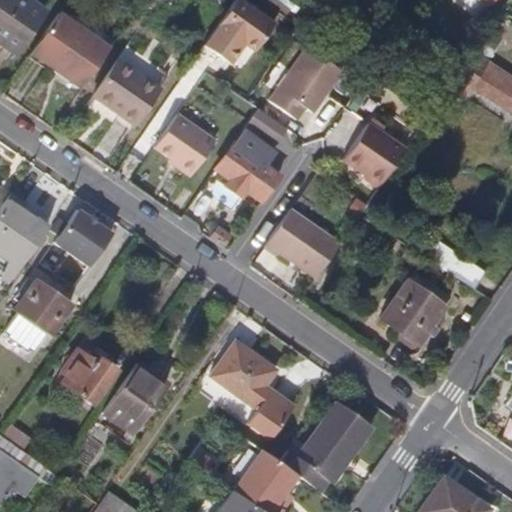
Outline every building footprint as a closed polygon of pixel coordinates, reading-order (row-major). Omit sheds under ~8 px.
[(41,12),(23,0),(0,0),(0,41),(14,51),(41,12)] [(244,0),(230,0),(202,41),(229,60),(242,41),(252,48),(272,19),(244,0)] [(53,64),(81,84),(106,48),(54,13),(27,52),(50,68),(53,64)] [(499,32),(485,22),(471,44),(484,53),(499,32)] [(242,41),(229,60),(239,67),(252,48),(242,41)] [(310,106),(339,65),(309,44),(272,96),(295,113),(303,101),(310,106)] [(511,105),(511,71),(484,53),(471,44),(446,79),(458,87),(467,76),(480,85),(503,99),(511,105)] [(89,96),(130,124),(153,90),(112,61),(89,96)] [(503,99),(480,85),(475,93),(497,108),(503,99)] [(214,139),(175,112),(152,144),(177,162),(175,164),(189,174),(214,139)] [(402,143),(365,117),(339,154),(362,169),(360,172),(375,182),(402,143)] [(276,168),(259,157),(268,144),(242,126),(232,139),(216,163),(259,191),(276,168)] [(0,200),(0,258),(16,269),(35,240),(29,237),(24,233),(21,232),(30,218),(16,209),(19,203),(5,194),(0,200)] [(335,240),(286,206),(260,244),(274,253),(275,250),(311,275),(335,240)] [(107,234),(73,210),(51,242),(85,266),(107,234)] [(29,237),(35,240),(45,226),(37,221),(24,233),(29,237)] [(436,234),(424,249),(473,283),(483,267),(436,234)] [(0,258),(0,265),(1,267),(0,270),(0,283),(4,286),(16,269),(0,258)] [(409,265),(402,276),(441,304),(449,293),(409,265)] [(417,338),(441,304),(402,276),(379,311),(417,338)] [(44,334),(66,303),(32,280),(11,310),(26,321),(44,334)] [(206,375),(247,403),(254,408),(244,423),(267,439),(291,404),(261,383),(271,369),(230,341),(206,375)] [(89,403),(114,367),(96,355),(91,361),(79,352),(59,382),(89,403)] [(165,382),(134,361),(127,371),(158,393),(165,382)] [(128,435),(158,393),(127,371),(98,414),(128,435)] [(511,410),(511,386),(501,402),(511,410)] [(292,455),(281,447),(272,459),(291,472),(315,488),(338,455),(341,457),(366,424),(332,400),(292,455)] [(35,477),(49,486),(57,475),(0,437),(0,503),(9,489),(21,497),(35,477)] [(272,459),(254,446),(226,487),(261,511),(274,511),(280,504),(273,500),(280,489),(291,472),(272,459)] [(462,511),(474,495),(442,472),(419,506),(427,511),(462,511)] [(205,511),(261,511),(226,487),(224,486),(205,511)] [(287,494),(280,489),(273,500),(280,504),(287,494)] [(129,511),(106,496),(93,511),(129,511)]
